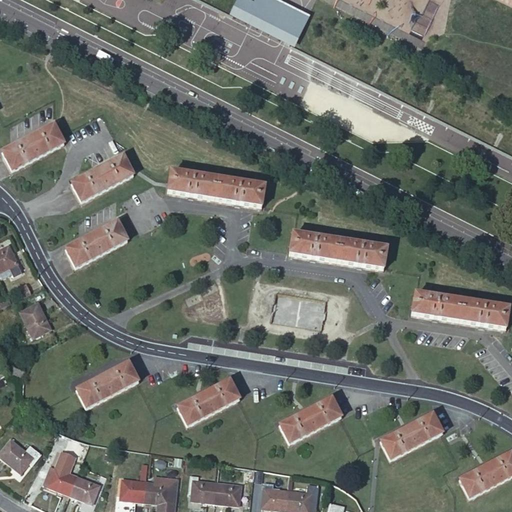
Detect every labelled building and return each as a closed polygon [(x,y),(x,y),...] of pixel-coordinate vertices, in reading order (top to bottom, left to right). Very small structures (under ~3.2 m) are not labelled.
[(277,3),(270,0),(243,0),(233,19),(262,33),(290,47),(305,18),(277,3)] [(61,140),(55,129),(2,156),(13,174),(64,147),(61,140)] [(128,169),(124,162),(72,188),(82,206),(134,180),(128,169)] [(261,210),(264,190),(170,176),(169,182),(168,187),(167,195),(261,210)] [(127,244),(117,226),(66,253),(76,271),(127,244)] [(382,269),(385,253),(294,238),(292,237),(289,254),(289,257),(382,273),(382,269)] [(0,280),(16,271),(11,263),(17,260),(6,243),(0,246),(0,280)] [(29,297),(23,284),(8,291),(15,305),(29,297)] [(506,330),(508,312),(417,298),(415,297),(412,317),(506,332),(506,330)] [(35,340),(53,332),(40,306),(22,314),(35,340)] [(86,412),(138,386),(129,367),(77,393),(86,412)] [(188,429),(239,402),(229,384),(178,411),(188,429)] [(289,446),(341,420),(332,401),(280,428),(289,446)] [(390,463),(442,436),(432,418),(381,445),(390,463)] [(32,467),(40,455),(30,447),(25,454),(11,443),(0,455),(0,459),(21,475),(29,465),(32,467)] [(470,501),(511,478),(511,457),(511,456),(460,483),(470,501)] [(53,470),(45,488),(68,497),(68,495),(75,479),(53,470)] [(118,497),(118,501),(142,503),(144,484),(125,482),(125,477),(115,477),(113,497),(118,497)] [(191,496),(191,503),(214,505),(216,486),(197,484),(198,479),(190,478),(187,496),(191,496)] [(68,495),(68,497),(90,507),(97,488),(75,479),(68,495)] [(142,503),(153,504),(152,511),(169,511),(173,484),(154,481),(154,485),(144,484),(142,503)] [(264,485),(261,511),(275,511),(284,511),(286,493),(279,493),(280,490),(273,489),(273,486),(264,485)] [(216,486),(214,505),(239,508),(241,489),(216,486)] [(286,493),(284,511),(314,511),(316,497),(301,495),(286,493)]
